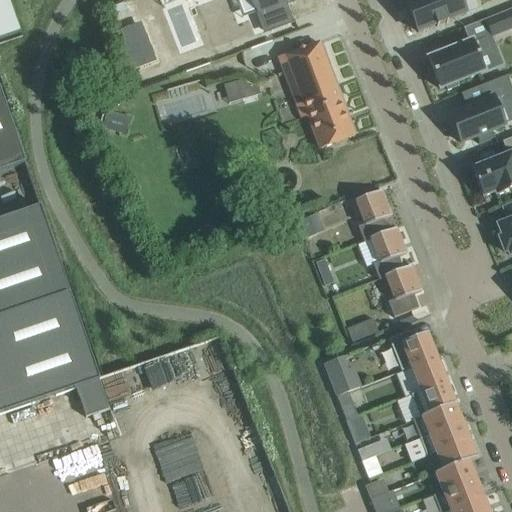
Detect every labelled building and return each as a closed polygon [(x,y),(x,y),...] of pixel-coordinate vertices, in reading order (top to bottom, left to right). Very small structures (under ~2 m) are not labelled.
[(0,0),(0,41),(21,34),(8,0),(0,0)] [(253,0),(265,32),(293,21),(286,3),(293,0),(253,0)] [(413,0),(416,5),(407,9),(417,33),(438,25),(438,26),(448,22),(448,21),(465,14),(459,0),(413,0)] [(511,30),(511,10),(485,21),(491,39),(511,30)] [(473,42),(428,60),(440,91),(446,88),(448,92),(459,87),(458,84),(485,73),(478,56),(491,51),(486,38),(473,43),(473,42)] [(319,43),(300,50),(279,59),(297,107),(303,105),(320,150),(354,137),(319,43)] [(466,108),(450,115),(461,144),(477,138),(479,143),(478,143),(478,145),(495,139),(494,137),(493,137),(491,132),(504,127),(504,125),(495,104),(511,97),(511,89),(508,78),(508,76),(479,87),(485,101),(466,108)] [(259,93),(259,91),(258,90),(258,88),(254,87),(251,85),(247,84),(244,83),(240,81),(237,82),(234,83),(230,84),(227,86),(224,87),(225,90),(226,94),(227,98),(228,101),(229,105),(235,103),(242,101),(248,99),(254,97),(260,96),(260,94),(259,93)] [(0,90),(0,172),(25,164),(0,90)] [(472,170),(483,198),(495,193),(496,197),(511,190),(511,154),(502,158),(503,161),(490,166),(489,163),(472,170)] [(364,244),(371,241),(370,240),(388,232),(383,221),(391,217),(381,192),(355,202),(365,226),(358,228),(364,244)] [(40,208),(0,221),(0,415),(76,390),(86,418),(109,411),(40,208)] [(508,252),(509,256),(511,255),(511,220),(498,226),(502,238),(499,239),(505,253),(508,252)] [(388,232),(370,240),(371,241),(380,264),(373,266),(379,282),(386,279),(385,277),(403,270),(398,258),(406,255),(396,229),(388,232)] [(403,270),(385,277),(386,279),(395,302),(388,304),(394,319),(419,309),(413,296),(421,293),(411,267),(403,270)] [(372,321),(347,330),(352,343),(377,333),(372,321)] [(427,334),(401,345),(410,369),(436,358),(427,334)] [(343,358),(323,365),(336,399),(337,399),(348,394),(356,390),(348,371),(343,358)] [(436,358),(410,369),(420,392),(446,382),(436,358)] [(420,392),(411,396),(420,419),(421,418),(421,419),(455,406),(446,382),(420,392)] [(455,406),(421,419),(428,437),(462,423),(455,406)] [(357,444),(373,438),(364,415),(348,421),(357,444)] [(428,437),(420,440),(427,458),(435,454),(435,455),(469,441),(462,423),(428,437)] [(387,476),(380,457),(394,452),(390,440),(361,449),(371,481),(387,476)] [(469,441),(435,455),(442,472),(469,461),(469,463),(477,460),(469,441)] [(435,475),(442,493),(476,480),(469,463),(469,461),(442,472),(435,475)] [(442,493),(449,511),(483,498),(476,480),(442,493)] [(449,511),(488,511),(483,498),(449,511)]
